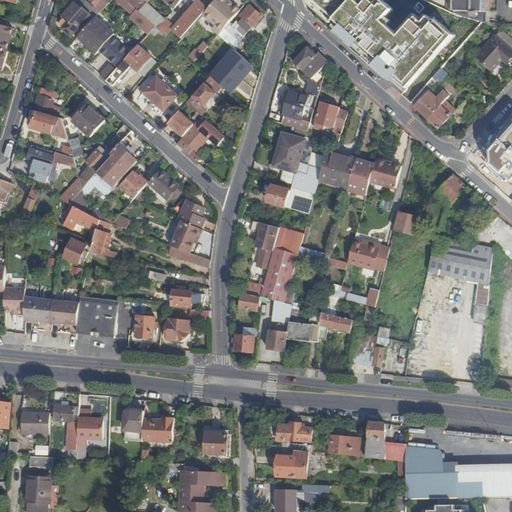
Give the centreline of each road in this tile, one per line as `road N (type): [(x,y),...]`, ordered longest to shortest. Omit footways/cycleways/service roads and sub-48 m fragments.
road 1 (primary): [(511,404),(222,373)]
road 2 (primary): [(239,395),(511,420)]
road 3 (residential): [(38,33),(230,205)]
road 4 (primary): [(0,369),(239,395)]
road 5 (primary): [(222,373),(0,351)]
road 6 (residential): [(288,11),(433,144),(456,151)]
road 7 (residential): [(288,11),(230,205)]
road 8 (residential): [(230,205),(216,288),(222,373)]
road 9 (residential): [(0,152),(38,33)]
